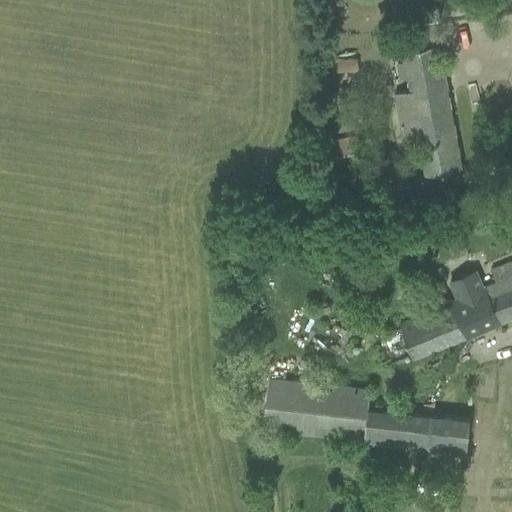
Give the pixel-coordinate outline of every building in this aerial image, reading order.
[(400,30),(403,49),(401,49),(409,90),(397,93),(399,103),(396,103),(404,143),(418,141),(424,174),(461,167),(434,23),(400,30)] [(360,77),(358,58),(333,59),(335,78),(360,77)] [(358,162),(353,138),(328,143),(333,167),(358,162)] [(411,197),(408,170),(380,173),(383,200),(411,197)] [(449,279),(457,297),(457,298),(401,322),(416,359),(511,319),(511,263),(511,261),(490,269),(495,281),(484,286),(477,268),(449,279)] [(371,388),(269,375),(263,427),(365,439),(369,405),(371,388)]
